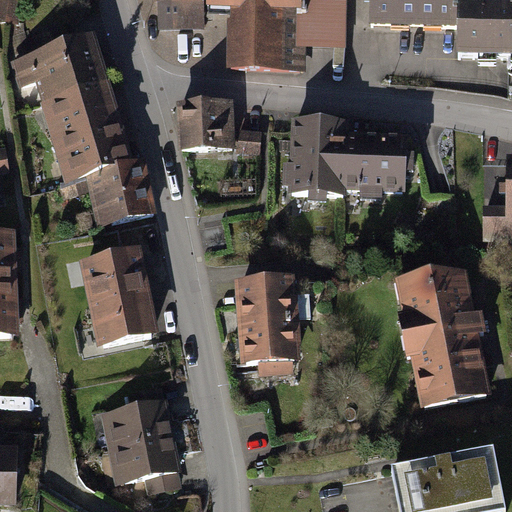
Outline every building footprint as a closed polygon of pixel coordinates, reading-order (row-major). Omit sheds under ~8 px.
[(6,0),(8,23),(19,22),(17,0),(6,0)] [(199,0),(161,0),(162,26),(200,25),(199,0)] [(208,0),(209,5),(233,5),(232,66),(289,67),(290,42),(340,44),(340,0),(208,0)] [(458,0),(374,0),(374,25),(459,27),(458,54),(511,55),(511,4),(458,4),(458,0)] [(91,41),(28,61),(68,183),(92,174),(102,226),(152,213),(142,166),(128,169),(91,41)] [(228,108),(182,110),(183,149),(230,147),(228,108)] [(345,129),(296,127),(293,194),(340,197),(341,188),(401,191),(403,143),(344,140),(345,129)] [(240,135),(240,157),(265,157),(266,135),(240,135)] [(511,164),(511,165),(511,212),(485,212),(485,239),(511,239),(511,164)] [(13,236),(0,236),(0,332),(18,332),(13,236)] [(153,334),(137,259),(85,270),(101,345),(153,334)] [(462,275),(400,287),(424,407),(485,395),(462,275)] [(290,285),(237,289),(244,364),(296,360),(290,285)] [(172,474),(159,411),(112,420),(125,483),(172,474)] [(0,509),(16,510),(18,454),(0,453),(0,509)] [(503,511),(492,457),(393,479),(400,511),(503,511)]
